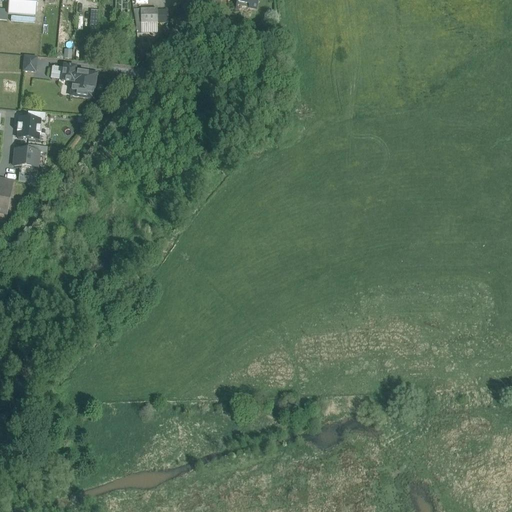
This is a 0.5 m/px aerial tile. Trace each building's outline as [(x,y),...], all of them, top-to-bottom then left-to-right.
[(9,0),(9,22),(36,23),(36,0),(9,0)] [(259,0),(237,0),(237,4),(250,6),(249,9),(257,10),(259,0)] [(157,10),(141,10),(141,25),(157,24),(157,11),(157,10)] [(98,12),(91,11),(89,29),(96,30),(98,12)] [(168,11),(157,11),(157,24),(168,24),(168,11)] [(37,59),(24,57),(23,73),(36,74),(37,59)] [(96,76),(75,73),(76,69),(65,67),(64,70),(63,82),(73,84),(71,97),(92,100),(96,76)] [(50,80),(63,82),(64,70),(52,68),(50,80)] [(27,121),(41,122),(45,123),(46,115),(28,113),(27,121)] [(27,121),(20,120),(19,126),(18,126),(17,134),(18,134),(18,140),(38,142),(39,136),(41,136),(42,128),(40,128),(41,122),(27,121)] [(27,153),(15,152),(14,168),(22,169),(38,170),(39,154),(27,153)] [(36,187),(38,170),(22,169),(22,171),(20,171),(18,183),(36,187)] [(13,182),(0,179),(0,192),(11,195),(13,182)] [(0,215),(7,217),(11,195),(0,192),(0,215)]
